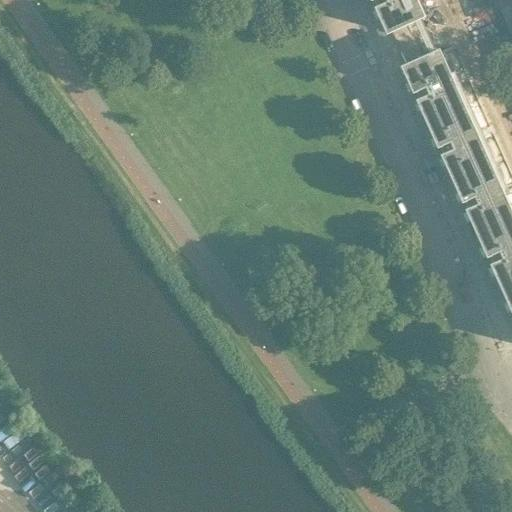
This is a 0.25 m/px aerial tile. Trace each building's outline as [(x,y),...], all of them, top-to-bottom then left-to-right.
[(376,0),(391,33),(426,17),(418,0),(376,0)] [(442,52),(407,68),(432,124),(467,109),(442,52)] [(467,109),(432,124),(457,179),(492,163),(467,109)] [(492,163),(457,179),(482,234),(511,220),(511,207),(511,206),(508,200),(508,198),(492,163)] [(511,220),(482,234),(506,289),(511,286),(511,220)]
